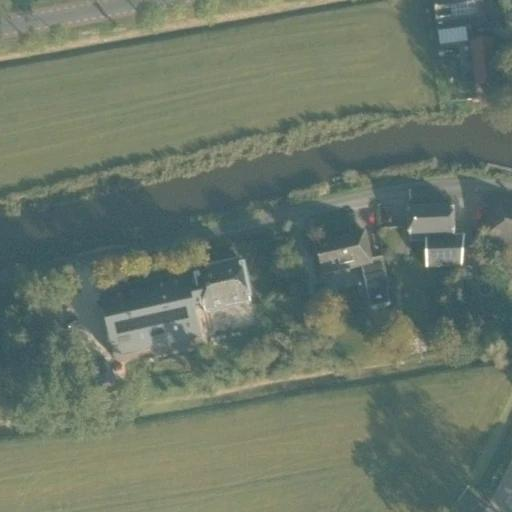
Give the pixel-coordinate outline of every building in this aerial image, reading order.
[(485,27),(481,0),(433,0),(437,33),(485,27)] [(472,43),(472,91),(492,91),(492,43),(472,43)] [(511,202),(494,197),(485,227),(491,229),(485,246),(511,255),(511,202)] [(454,238),(453,208),(408,210),(409,243),(425,242),(426,269),(462,267),(464,237),(454,238)] [(317,245),(324,276),(361,268),(367,295),(389,291),(382,259),(371,262),(365,234),(317,245)] [(205,314),(251,304),(242,263),(195,273),(198,286),(190,288),(188,280),(100,300),(101,302),(113,357),(122,354),(123,356),(136,354),(137,353),(168,347),(202,339),(196,316),(196,312),(204,310),(205,314)] [(336,296),(324,299),(329,314),(341,311),(336,296)] [(434,329),(454,331),(457,307),(437,305),(434,329)]
